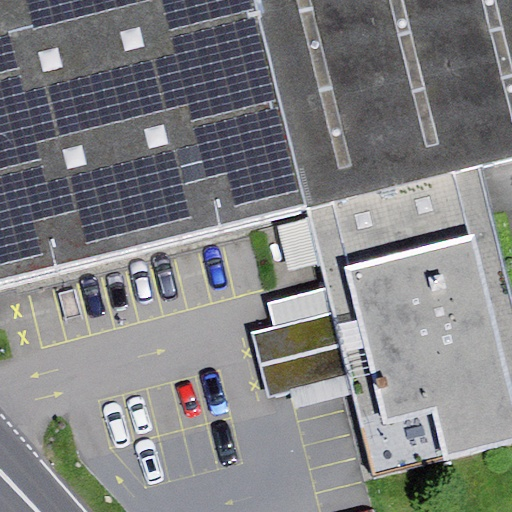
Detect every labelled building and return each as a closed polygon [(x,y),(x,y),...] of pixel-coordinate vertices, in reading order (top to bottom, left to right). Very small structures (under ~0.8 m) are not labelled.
[(511,0),(0,0),(0,274),(308,200),(483,157),(511,150),(511,0)] [(511,282),(483,157),(308,200),(311,216),(323,263),(330,287),(336,311),(353,377),(377,473),(511,437),(511,282)] [(298,270),(323,263),(311,216),(286,223),(298,270)] [(269,302),(275,326),(336,311),(330,287),(269,302)] [(353,377),(336,311),(275,326),(253,332),(270,398),(353,377)]
